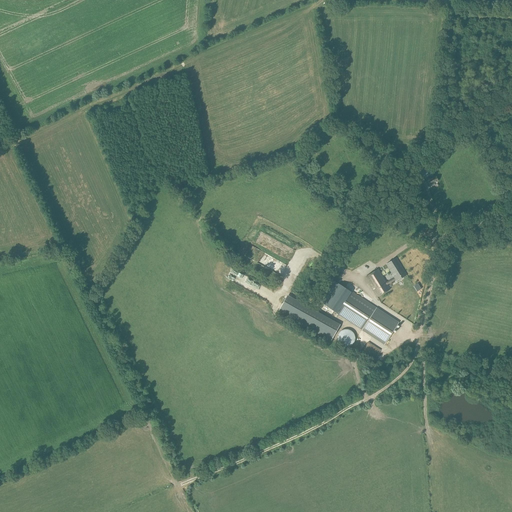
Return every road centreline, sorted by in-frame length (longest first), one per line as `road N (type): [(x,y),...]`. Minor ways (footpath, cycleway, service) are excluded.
road 1 (track): [(426,428),(418,340),(409,366),(365,399),(178,485),(190,511)]
road 2 (track): [(511,500),(426,428),(436,511)]
road 3 (track): [(511,217),(436,239),(418,340)]
